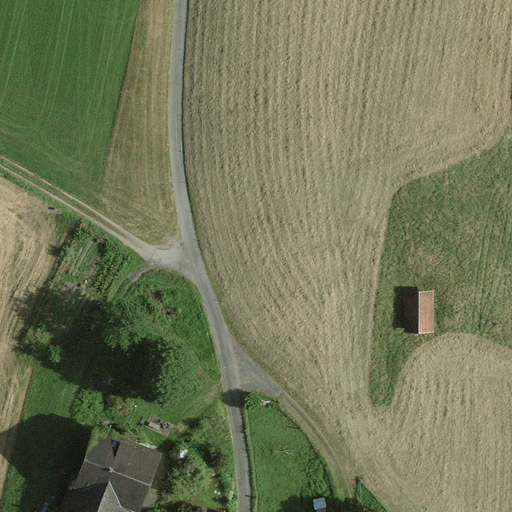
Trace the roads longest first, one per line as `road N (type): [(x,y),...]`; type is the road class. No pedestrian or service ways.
road 1 (track): [(182,0),(175,115),(183,206),(227,362),(245,511)]
road 2 (track): [(227,362),(284,401),(340,483),(345,511)]
